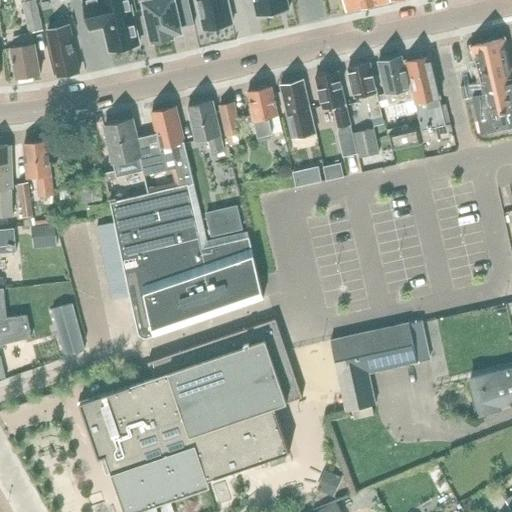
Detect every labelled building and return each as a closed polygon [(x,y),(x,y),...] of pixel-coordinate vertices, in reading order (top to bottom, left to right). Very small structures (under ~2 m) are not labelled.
[(45,31),(37,0),(24,0),(25,2),(23,3),(30,34),(45,31)] [(89,0),(85,1),(92,30),(105,27),(111,51),(140,44),(129,0),(89,0)] [(152,0),(145,2),(154,41),(173,36),(173,34),(182,32),(181,28),(195,25),(189,0),(152,0)] [(234,23),(228,0),(197,0),(204,29),(234,23)] [(254,0),(259,17),(290,10),(287,0),(254,0)] [(370,6),(368,0),(345,0),(348,11),(370,6)] [(81,73),(74,42),(71,27),(49,32),(60,78),(81,73)] [(16,79),(41,75),(35,34),(15,37),(16,48),(11,49),(16,79)] [(511,65),(505,39),(472,47),(480,83),(471,85),(483,133),(511,126),(511,65)] [(448,105),(442,106),(431,56),(407,62),(423,131),(426,143),(455,136),(448,105)] [(404,58),(400,59),(394,60),(393,57),(382,59),(383,62),(380,63),(387,94),(381,95),(384,107),(413,101),(404,58)] [(381,95),(379,95),(372,64),(364,66),(362,64),(354,66),(353,69),(349,70),(356,98),(368,96),(373,117),(383,115),(381,107),(384,107),(381,95)] [(351,125),(339,72),(329,75),(328,72),(320,74),(321,77),(317,77),(324,109),(341,105),(342,110),(336,112),(339,128),(339,132),(339,136),(344,157),(359,154),(360,154),(355,133),(353,134),(351,125)] [(286,85),(282,86),(294,139),(316,134),(304,81),(295,83),(294,80),(285,82),(286,85)] [(250,91),(249,91),(259,138),(273,135),(273,133),(282,131),(279,117),(272,86),(250,91)] [(193,106),(190,107),(198,141),(210,138),(214,155),(226,152),(214,102),(204,104),(202,102),(195,104),(193,106)] [(237,127),(241,126),(236,102),(220,106),(228,136),(238,133),(237,127)] [(142,157),(145,171),(144,171),(149,193),(150,195),(195,184),(177,108),(154,113),(159,134),(138,139),(142,157)] [(142,157),(138,139),(133,120),(106,126),(117,172),(105,174),(111,203),(125,200),(124,200),(119,177),(144,171),(145,171),(142,157)] [(423,143),(421,132),(419,127),(402,131),(401,127),(388,130),(393,151),(423,143)] [(360,154),(359,154),(360,158),(381,154),(376,129),(355,133),(360,154)] [(40,197),(55,196),(49,143),(25,145),(29,178),(38,177),(40,197)] [(0,215),(15,215),(11,145),(0,145),(0,215)] [(320,168),(294,174),(297,186),(322,181),(320,168)] [(24,217),(34,215),(29,182),(19,183),(24,217)] [(84,186),(86,203),(104,201),(102,184),(84,186)] [(115,220),(98,224),(112,295),(125,292),(131,291),(139,329),(139,330),(139,331),(140,332),(140,333),(141,334),(141,335),(142,335),(143,336),(144,337),(145,337),(146,337),(147,338),(148,338),(149,338),(150,338),(152,338),(154,338),(162,335),(265,299),(265,298),(265,297),(261,281),(260,277),(259,273),(249,233),(209,242),(195,184),(150,195),(149,193),(124,200),(125,200),(111,203),(115,217),(115,220)] [(236,206),(206,214),(211,237),(242,229),(236,206)] [(55,225),(38,227),(40,247),(57,245),(55,225)] [(0,252),(17,251),(15,228),(0,229),(0,252)] [(0,345),(35,337),(31,316),(10,318),(6,290),(0,290),(0,345)] [(85,350),(72,303),(53,309),(66,355),(85,350)] [(102,442),(107,456),(112,472),(124,508),(125,511),(135,511),(211,486),(209,480),(291,452),(275,407),(303,397),(276,319),(149,363),(154,377),(131,385),(81,402),(81,403),(95,444),(102,442)] [(420,361),(430,359),(422,320),(411,322),(412,326),(334,343),(349,413),(378,406),(371,375),(421,364),(420,361)] [(511,400),(511,370),(495,374),(472,380),(481,416),(504,411),(502,403),(511,400)] [(0,426),(61,409),(55,388),(0,404),(0,426)] [(327,471),(319,490),(334,497),(343,478),(327,471)] [(105,511),(101,491),(80,496),(83,511),(105,511)] [(342,511),(337,501),(317,511),(342,511)]
